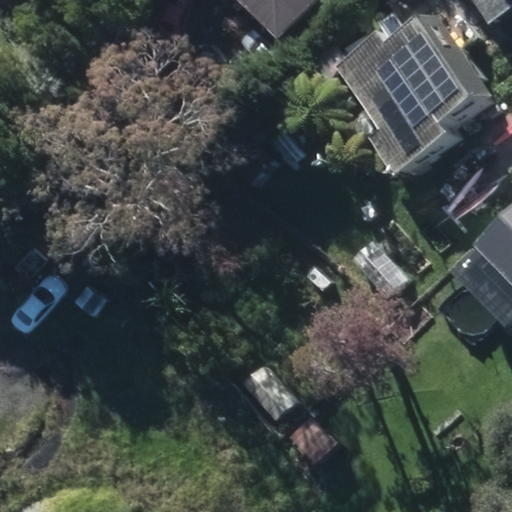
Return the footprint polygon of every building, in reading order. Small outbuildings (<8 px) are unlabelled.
[(235,0),(284,47),(328,0),(235,0)] [(511,0),(474,0),(495,31),(511,19),(511,0)] [(373,144),(398,180),(454,143),(446,131),(480,106),(425,25),(409,36),(397,19),(378,32),(384,41),(338,73),(382,137),(373,144)] [(511,220),(483,250),(491,257),(470,278),(501,308),(511,296),(511,220)] [(294,445),(323,474),(345,450),(316,422),(294,445)]
